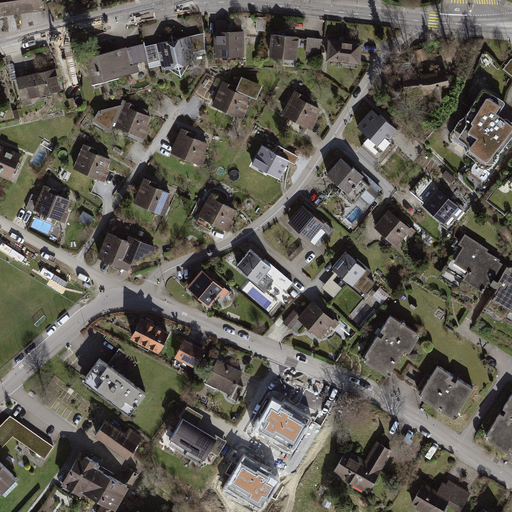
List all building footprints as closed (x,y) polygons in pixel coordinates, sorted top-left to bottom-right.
[(1,18),(44,10),(42,0),(0,0),(0,20),(2,20),(1,18)] [(213,31),(214,57),(244,56),(243,31),(227,31),(227,20),(215,20),(216,31),(213,31)] [(269,32),(267,56),(295,59),(298,36),(269,32)] [(203,33),(88,56),(92,83),(139,74),(137,62),(147,60),(150,67),(161,64),(162,69),(168,67),(183,75),(189,62),(196,60),(193,51),(206,51),(203,33)] [(321,38),(306,37),(305,51),(319,53),(321,38)] [(328,38),(326,59),(359,63),(362,43),(328,38)] [(511,58),(503,68),(511,75),(511,58)] [(56,67),(16,77),(23,104),(31,103),(30,96),(61,89),(56,67)] [(426,73),(401,74),(403,94),(428,92),(430,102),(447,98),(442,70),(426,73)] [(261,84),(240,75),(234,88),(255,98),(261,84)] [(221,80),(210,105),(242,118),(247,107),(245,106),(249,96),(230,88),(232,85),(221,80)] [(450,132),(449,137),(453,142),(465,150),(472,157),(479,168),(483,170),(490,168),(498,157),(498,154),(500,151),(511,135),(511,121),(498,112),(503,104),(504,102),(503,100),(485,88),(483,87),(481,89),(450,132)] [(294,90),(281,113),(289,117),(285,126),(298,132),(302,124),(311,128),(316,118),(315,118),(320,108),(308,102),(310,99),(294,90)] [(149,109),(122,97),(120,104),(98,109),(92,118),(109,130),(113,124),(130,131),(128,135),(142,142),(149,126),(147,125),(151,115),(147,113),(149,109)] [(371,108),(356,124),(377,145),(392,129),(371,108)] [(181,127),(170,151),(201,166),(206,154),(204,153),(208,143),(195,136),(196,134),(181,127)] [(373,147),(360,135),(353,142),(367,154),(373,147)] [(83,143),(72,168),(105,181),(110,169),(107,168),(111,159),(98,152),(99,150),(83,143)] [(258,143),(245,166),(275,183),(281,173),(279,172),(284,162),(272,155),(273,152),(258,143)] [(20,154),(0,144),(0,175),(10,179),(20,154)] [(340,158),(324,173),(347,192),(344,195),(353,204),(360,197),(369,205),(381,188),(354,163),(351,167),(340,158)] [(455,178),(446,170),(441,175),(451,183),(455,178)] [(424,175),(410,191),(422,202),(421,204),(449,227),(466,209),(424,175)] [(143,176),(132,201),(164,215),(169,204),(167,202),(171,192),(158,186),(159,183),(143,176)] [(43,184),(34,208),(42,212),(40,218),(54,224),(57,218),(64,221),(69,210),(67,209),(70,200),(57,193),(59,190),(43,184)] [(211,191),(198,214),(228,230),(234,220),(232,219),(237,210),(224,202),(226,199),(211,191)] [(303,203),(288,220),(320,247),(335,229),(314,211),(313,212),(303,203)] [(388,209),(372,226),(396,246),(406,233),(411,237),(416,231),(399,216),(398,217),(388,209)] [(94,217),(83,211),(78,219),(89,226),(94,217)] [(117,234),(107,231),(97,256),(120,265),(130,242),(126,240),(127,236),(119,231),(117,234)] [(128,234),(127,236),(126,240),(130,242),(120,265),(127,270),(131,261),(154,252),(156,246),(128,234)] [(457,288),(451,296),(471,309),(488,281),(493,285),(506,267),(499,261),(500,260),(486,251),(488,248),(465,234),(439,276),(457,288)] [(250,248),(236,266),(265,292),(275,280),(286,290),(293,282),(265,258),(264,259),(250,248)] [(345,251),(332,267),(343,276),(341,278),(362,296),(374,282),(367,275),(372,270),(345,251)] [(508,268),(506,267),(493,285),(496,287),(481,310),(501,322),(503,318),(511,323),(511,266),(509,265),(508,268)] [(202,269),(186,286),(209,306),(220,294),(224,296),(229,290),(212,275),(211,277),(202,269)] [(332,276),(323,286),(335,296),(343,286),(332,276)] [(381,286),(374,294),(383,302),(390,294),(381,286)] [(340,322),(312,300),(300,314),(294,309),(283,322),(291,329),(299,319),(320,338),(331,325),(334,328),(340,322)] [(416,329),(391,314),(365,354),(367,356),(364,360),(390,375),(405,349),(408,352),(419,336),(414,333),(416,329)] [(140,315),(129,336),(158,350),(170,331),(140,315)] [(347,336),(353,329),(346,324),(341,330),(347,336)] [(185,338),(175,357),(196,368),(205,349),(185,338)] [(119,349),(108,364),(127,379),(138,363),(119,349)] [(99,358),(82,379),(129,414),(145,393),(127,379),(108,364),(99,358)] [(217,358),(206,382),(231,393),(229,397),(237,401),(243,387),(236,383),(243,371),(217,358)] [(474,387),(438,365),(421,391),(424,392),(421,396),(452,416),(455,412),(457,414),(474,387)] [(511,391),(486,433),(488,434),(486,439),(507,452),(510,447),(511,447),(511,391)] [(274,399),(257,428),(293,449),(310,420),(274,399)] [(203,415),(188,406),(170,436),(205,458),(209,451),(217,457),(226,440),(198,424),(203,415)] [(0,449),(13,435),(40,454),(45,458),(53,446),(10,416),(0,425),(0,449)] [(106,419),(94,434),(109,447),(122,429),(106,419)] [(125,432),(122,429),(109,447),(126,458),(143,436),(130,426),(125,432)] [(345,450),(333,471),(370,492),(392,451),(375,441),(364,461),(345,450)] [(79,450),(60,482),(80,494),(83,488),(114,509),(128,485),(97,467),(100,463),(79,450)] [(243,459),(226,488),(262,509),(279,481),(243,459)] [(0,461),(0,490),(3,493),(18,478),(0,461)] [(423,481),(411,503),(425,511),(441,511),(446,504),(460,511),(472,493),(446,478),(438,490),(423,481)]
